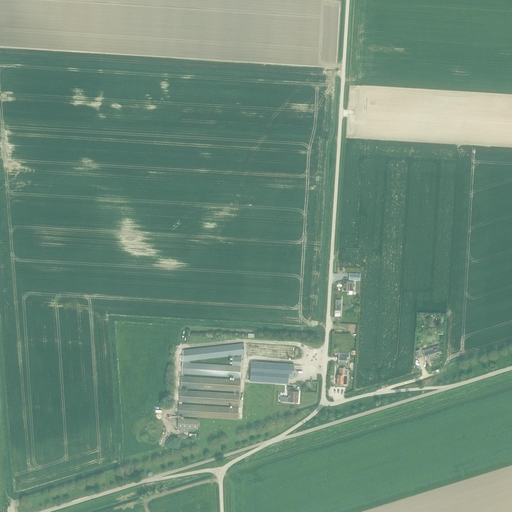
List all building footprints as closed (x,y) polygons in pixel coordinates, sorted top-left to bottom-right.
[(352,290),(353,282),(344,281),(343,290),(352,290)] [(179,404),(179,415),(238,419),(242,356),(244,356),(244,354),(245,354),(244,343),(242,343),(183,350),(182,361),(189,361),(238,355),(237,357),(233,356),(232,365),(189,362),(182,362),(181,373),(184,373),(236,377),(236,380),(184,377),(181,376),(180,387),(183,387),(235,391),(235,394),(183,390),(180,390),(179,401),(182,401),(234,405),(234,408),(182,404),(179,404)] [(441,353),(439,345),(434,347),(435,349),(430,350),(429,348),(422,350),(425,359),(434,357),(433,356),(441,353)] [(338,362),(346,363),(347,357),(349,357),(349,354),(339,353),(338,357),(338,362)] [(293,378),(294,364),(256,362),(251,365),(250,381),(288,384),(288,378),(293,378)] [(336,380),(337,380),(337,384),(347,385),(348,369),(345,369),(345,368),(339,368),(339,374),(337,374),(337,376),(336,377),(335,379),(336,380)] [(280,397),(280,401),(288,401),(298,402),(299,391),(294,391),(294,387),(288,387),(287,391),(289,391),(289,397),(280,397)] [(178,418),(178,428),(198,429),(198,419),(178,418)] [(204,485),(198,490),(201,494),(207,489),(204,485)]
